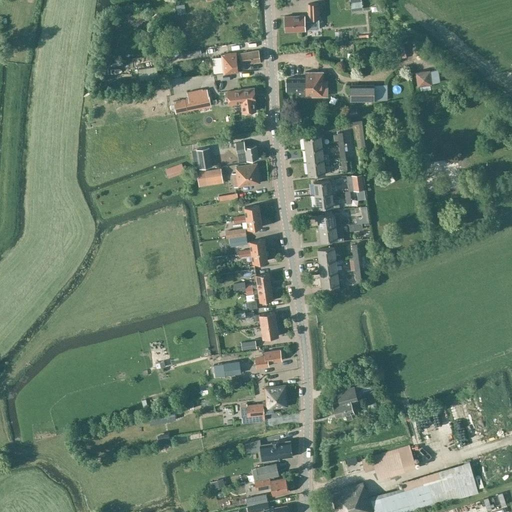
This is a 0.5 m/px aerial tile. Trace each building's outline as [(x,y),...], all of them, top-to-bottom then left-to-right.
[(346,4),(349,12),(356,10),(354,2),(346,4)] [(180,3),(170,4),(172,13),(181,12),(180,3)] [(309,20),(320,19),(319,3),(308,3),(309,20)] [(285,32),(305,30),(304,15),(284,16),(285,32)] [(236,52),(221,54),(223,74),(238,72),(237,65),(260,62),(258,45),(250,46),(251,51),(236,53),(236,52)] [(157,66),(139,68),(140,81),(158,78),(157,66)] [(409,68),(410,83),(424,83),(424,67),(409,68)] [(305,79),(286,79),(287,91),(305,91),(305,97),(324,97),(324,71),(305,71),(305,79)] [(387,85),(374,85),(374,84),(350,84),(350,101),(374,101),(387,100),(387,85)] [(242,112),(256,110),(255,101),(253,87),(228,91),(229,104),(241,103),(242,112)] [(185,99),(188,110),(211,105),(209,94),(208,94),(207,89),(203,90),(202,89),(187,92),(188,98),(185,99)] [(305,150),(323,148),(321,135),(304,137),(305,150)] [(246,161),(259,158),(257,145),(245,146),(244,141),(231,144),(231,146),(236,146),(237,153),(245,152),(246,161)] [(341,157),(346,157),(345,151),(348,150),(347,144),(344,145),(344,144),(339,145),(341,157)] [(196,149),(199,169),(213,167),(210,147),(196,149)] [(307,162),(324,160),(329,160),(328,154),(323,155),(323,148),(305,150),(307,162)] [(324,160),(307,162),(309,175),(326,173),(331,172),(330,166),(325,167),(324,160)] [(436,174),(434,162),(421,164),(424,176),(436,174)] [(238,186),(260,183),(257,163),(236,166),(237,172),(232,173),(234,187),(238,186)] [(197,172),(199,182),(222,179),(221,169),(197,172)] [(354,190),(357,190),(364,189),(362,173),(352,174),(354,190)] [(384,180),(387,185),(395,180),(392,175),(384,180)] [(315,195),(332,193),(330,180),(314,182),(315,195)] [(332,193),(315,195),(316,208),(334,206),(334,205),(338,205),(337,200),(333,201),(332,193)] [(233,219),(261,216),(259,204),(244,207),(244,211),(241,211),(241,215),(233,217),(233,219)] [(319,228),(336,226),(335,214),(317,216),(319,228)] [(261,216),(233,219),(234,223),(246,221),(247,230),(262,227),(261,216)] [(354,223),(349,224),(351,237),(360,236),(360,234),(359,226),(355,226),(354,223)] [(336,226),(319,228),(321,241),(338,239),(336,226)] [(245,228),(230,230),(231,237),(247,235),(245,228)] [(247,235),(231,237),(230,238),(231,246),(248,243),(247,235)] [(239,254),(266,250),(264,239),(249,241),(251,250),(239,252),(239,254)] [(319,262),(336,260),(341,259),(340,254),(336,255),(335,247),(317,249),(319,262)] [(266,250),(239,254),(238,254),(238,257),(251,255),(252,263),(267,261),(266,250)] [(321,274),(338,272),(336,260),(319,262),(321,274)] [(257,284),(252,284),(253,289),(257,288),(272,286),(269,272),(255,275),(257,284)] [(338,272),(321,274),(322,287),(339,285),(344,284),(343,279),(339,280),(338,272)] [(246,290),(245,286),(245,281),(233,283),(235,292),(246,290)] [(330,287),(331,294),(340,293),(338,285),(330,287)] [(257,288),(258,293),(259,302),(274,300),(272,286),(257,288)] [(258,307),(256,299),(246,300),(248,309),(258,307)] [(261,326),(277,323),(275,311),(253,315),(254,321),(260,320),(261,326)] [(277,323),(261,326),(262,338),(279,336),(277,323)] [(257,348),(256,341),(242,343),(242,350),(257,348)] [(264,357),(255,359),(256,367),(269,366),(268,363),(282,361),(281,349),(267,351),(263,351),(264,357)] [(240,373),(239,361),(216,364),(218,377),(240,373)] [(243,386),(241,378),(230,381),(232,389),(243,386)] [(340,401),(333,403),(337,418),(345,415),(346,420),(353,419),(351,414),(354,413),(352,405),(359,403),(357,396),(373,391),(373,389),(381,387),(380,383),(372,386),(371,381),(337,390),(340,401)] [(287,406),(285,385),(265,387),(267,409),(287,406)] [(248,417),(264,416),(263,404),(247,405),(248,417)] [(438,405),(409,412),(417,444),(434,440),(433,434),(437,433),(441,446),(448,444),(438,405)] [(149,416),(151,425),(176,419),(174,411),(149,416)] [(280,456),(292,455),(291,440),(261,442),(262,458),(272,457),(272,458),(280,458),(280,456)] [(378,479),(416,468),(410,446),(358,460),(362,472),(375,468),(378,479)] [(403,482),(404,486),(404,487),(378,495),(370,498),(367,490),(366,490),(363,482),(331,492),(336,511),(410,511),(478,491),(469,461),(403,482)] [(254,481),(255,481),(270,477),(278,475),(276,463),(256,467),(256,468),(252,469),(254,481)] [(270,477),(255,481),(256,490),(271,487),(272,494),(288,491),(286,476),(270,480),(270,477)] [(212,482),(214,490),(226,486),(223,478),(212,482)] [(255,504),(267,501),(266,493),(254,496),(255,504)] [(267,501),(255,504),(248,505),(248,511),(287,511),(286,506),(279,508),(278,506),(269,508),(267,501)]
